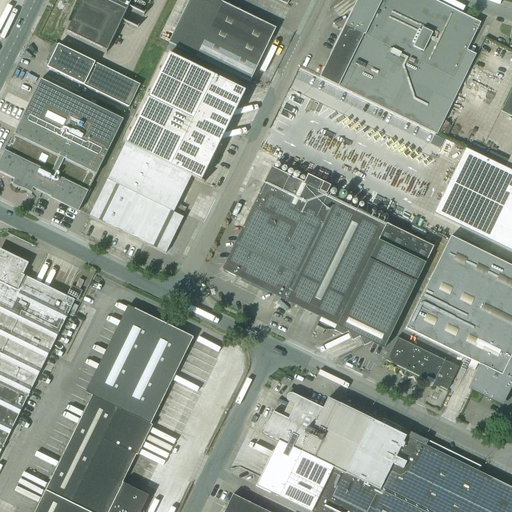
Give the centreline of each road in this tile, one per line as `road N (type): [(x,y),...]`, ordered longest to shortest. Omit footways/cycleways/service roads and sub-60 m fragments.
road 1 (unclassified): [(178,297),(321,0)]
road 2 (unclassified): [(511,464),(274,345)]
road 3 (unclassified): [(178,297),(0,210)]
road 4 (unclassified): [(274,345),(192,511)]
